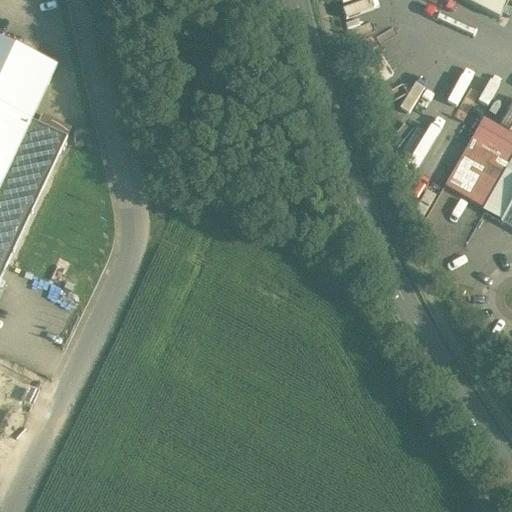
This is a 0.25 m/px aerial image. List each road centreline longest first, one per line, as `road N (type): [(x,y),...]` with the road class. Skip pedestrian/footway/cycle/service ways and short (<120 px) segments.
road 1 (residential): [(89,0),(132,189),(133,237),(5,511)]
road 2 (tertiary): [(511,473),(461,408),(388,287),(360,223),(296,0)]
